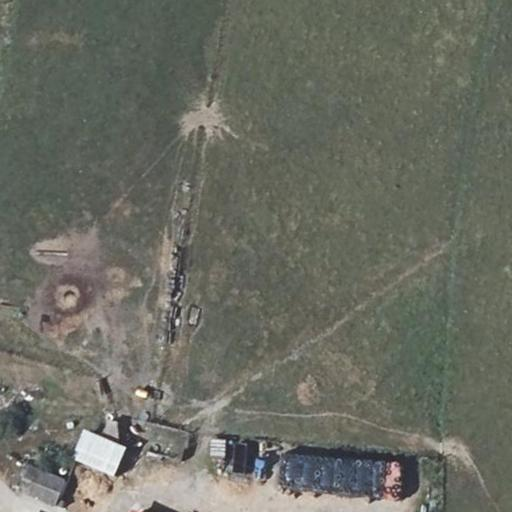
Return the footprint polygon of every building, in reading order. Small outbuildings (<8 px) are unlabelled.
[(186,459),(188,428),(155,426),(153,456),(186,459)] [(85,427),(73,458),(117,475),(130,444),(85,427)] [(226,466),(228,439),(213,438),(211,465),(226,466)] [(246,472),(250,444),(233,441),(229,469),(246,472)] [(393,506),(397,457),(258,445),(254,484),(336,490),(335,502),(358,504),(357,511),(378,511),(379,505),(393,506)] [(61,486),(22,467),(12,490),(52,508),(61,486)]
